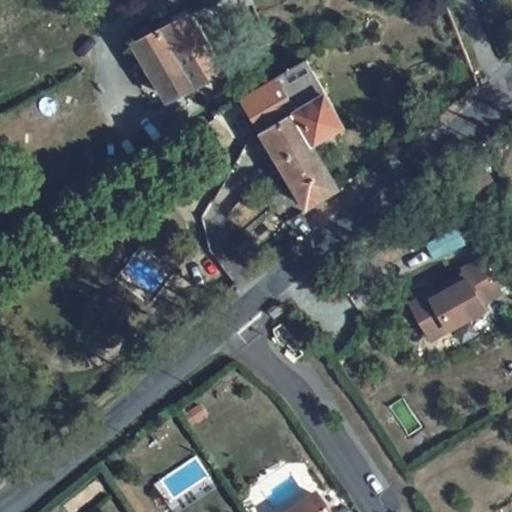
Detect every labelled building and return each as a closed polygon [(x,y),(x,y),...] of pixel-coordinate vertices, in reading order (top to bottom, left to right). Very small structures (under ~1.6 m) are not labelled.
[(252,0),(219,0),(193,14),(201,26),(253,1),(252,0)] [(193,14),(163,28),(196,83),(225,67),(201,26),(193,14)] [(168,97),(196,83),(163,28),(135,42),(168,97)] [(312,143),(345,125),(307,59),(274,78),(312,143)] [(280,161),(312,143),(274,78),(243,97),(263,131),(280,161)] [(257,134),(263,131),(243,97),(238,100),(257,134)] [(339,189),(312,143),(280,161),(308,208),(339,189)] [(466,273),(412,303),(432,339),(487,308),(484,302),(502,292),(483,258),(464,269),(466,273)] [(328,511),(318,495),(292,511),(328,511)]
